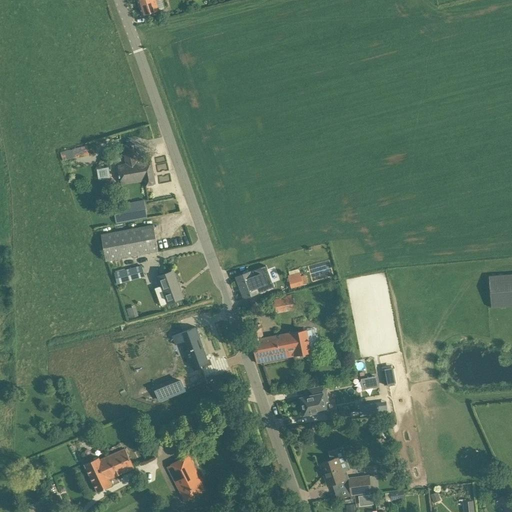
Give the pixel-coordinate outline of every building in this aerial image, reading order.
[(137,0),(143,15),(159,10),(155,0),(137,0)] [(119,165),(123,184),(145,180),(146,186),(156,184),(151,158),(137,161),(134,143),(123,145),(127,164),(119,165)] [(60,151),(62,160),(88,154),(86,145),(60,151)] [(99,178),(110,177),(109,166),(98,168),(99,178)] [(118,223),(147,217),(144,200),(114,205),(118,223)] [(154,225),(102,234),(106,261),(159,251),(154,225)] [(114,273),(116,283),(145,275),(142,266),(114,273)] [(236,277),(244,298),(262,291),(259,285),(256,286),(255,282),(258,281),(274,277),(272,267),(251,272),(246,273),(236,277)] [(162,286),(155,289),(161,305),(168,303),(176,300),(183,297),(174,271),(164,274),(158,276),(162,286)] [(300,272),(288,275),(291,286),(303,283),(307,282),(306,278),(305,273),(301,275),(300,272)] [(511,273),(490,275),(492,307),(511,305),(511,273)] [(292,294),(286,295),(289,311),(295,310),(292,294)] [(136,306),(128,307),(129,317),(138,315),(136,306)] [(250,326),(257,363),(311,352),(307,330),(264,338),(261,323),(250,326)] [(172,335),(172,337),(177,335),(180,334),(183,342),(185,341),(187,345),(188,349),(187,349),(186,350),(193,369),(198,367),(210,362),(200,337),(199,337),(198,333),(196,326),(172,335)] [(378,386),(376,375),(361,378),(364,389),(378,386)] [(395,375),(383,377),(384,384),(396,382),(395,375)] [(180,380),(156,390),(161,401),(185,391),(180,380)] [(310,396),(301,398),(305,414),(311,413),(311,414),(319,412),(319,411),(326,409),(325,401),(328,401),(325,385),(309,389),(310,396)] [(375,419),(367,429),(374,434),(382,424),(375,419)] [(321,463),(324,474),(326,473),(330,485),(345,479),(343,472),(350,469),(342,446),(328,451),(331,460),(321,463)] [(85,464),(98,492),(112,485),(109,479),(134,468),(125,448),(100,459),(99,457),(85,464)] [(168,466),(185,501),(206,490),(189,456),(168,466)] [(352,494),(355,494),(372,492),(370,475),(349,477),(350,494),(352,494)] [(404,490),(390,492),(391,499),(405,497),(404,490)] [(431,494),(434,503),(442,500),(438,491),(431,494)] [(372,494),(361,495),(362,505),(373,504),(372,494)] [(500,498),(506,511),(510,511),(511,511),(511,503),(507,494),(500,498)] [(239,498),(234,501),(237,506),(242,507),(243,499),(239,498)] [(463,501),(464,511),(475,511),(474,500),(463,501)]
